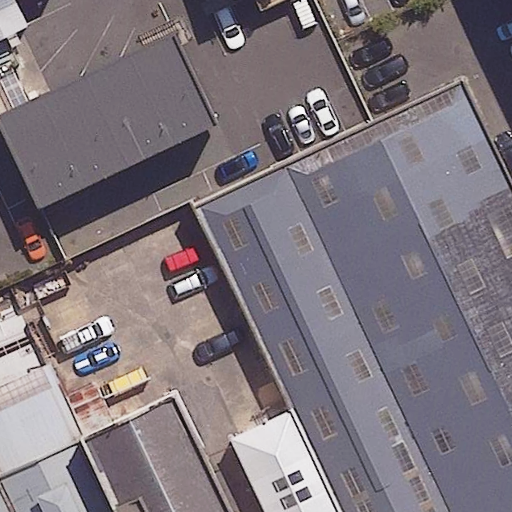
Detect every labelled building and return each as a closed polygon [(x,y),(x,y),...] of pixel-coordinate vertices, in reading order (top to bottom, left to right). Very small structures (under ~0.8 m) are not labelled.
[(171,32),(16,106),(63,204),(218,130),(171,32)] [(511,511),(511,205),(459,94),(227,204),(374,511),(511,511)] [(128,511),(227,511),(169,388),(88,427),(128,511)] [(40,511),(22,473),(3,434),(0,435),(0,511),(40,511)] [(114,511),(80,441),(22,473),(40,511),(114,511)]
